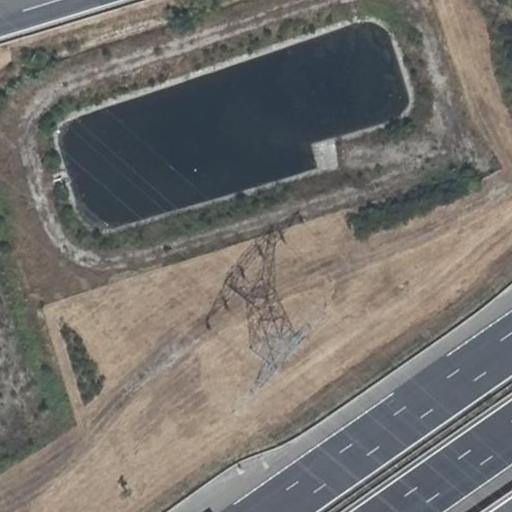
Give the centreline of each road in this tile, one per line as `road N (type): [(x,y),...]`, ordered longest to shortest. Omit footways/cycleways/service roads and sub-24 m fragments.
road 1 (motorway): [(511,341),(266,511)]
road 2 (motorway): [(387,511),(511,425)]
